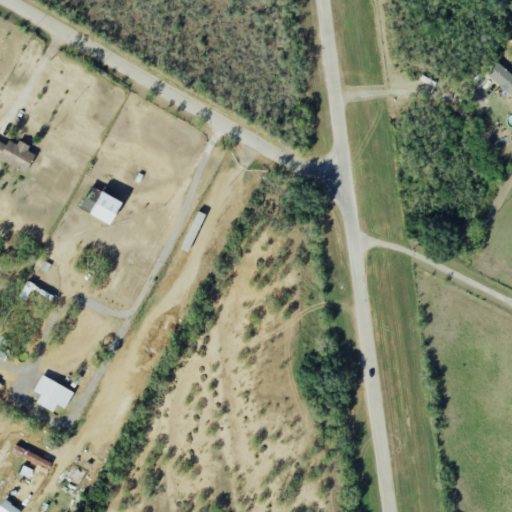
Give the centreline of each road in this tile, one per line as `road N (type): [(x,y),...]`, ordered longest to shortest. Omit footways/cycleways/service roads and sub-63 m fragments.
road 1 (residential): [(345,183),(302,167),(5,0)]
road 2 (residential): [(390,511),(345,183)]
road 3 (residential): [(345,183),(320,0)]
